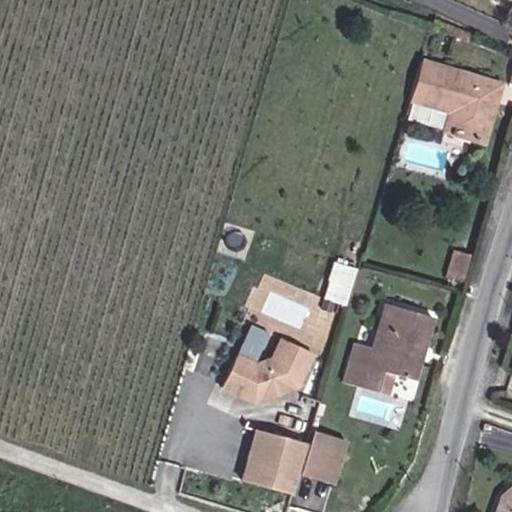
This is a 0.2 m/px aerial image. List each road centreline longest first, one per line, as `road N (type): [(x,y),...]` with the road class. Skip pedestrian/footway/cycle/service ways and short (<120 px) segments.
road 1 (residential): [(511,232),(442,511)]
road 2 (track): [(0,448),(177,511)]
